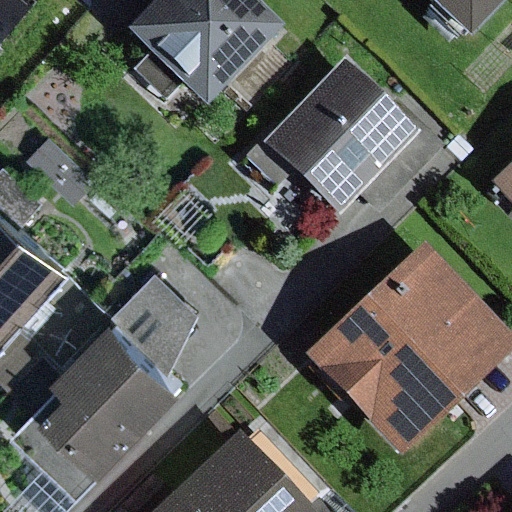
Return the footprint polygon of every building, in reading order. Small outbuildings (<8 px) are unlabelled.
[(280,28),(251,0),(158,0),(156,3),(123,36),(200,111),(280,28)] [(419,0),(466,42),(504,0),(419,0)] [(412,133),(341,66),(265,147),(293,172),(337,214),(412,133)] [(52,142),(35,162),(62,186),(79,166),(52,142)] [(276,190),(293,172),(265,147),(249,164),(276,190)] [(0,171),(0,349),(66,279),(72,268),(24,226),(46,202),(5,166),(0,171)] [(511,166),(493,185),(511,203),(511,166)] [(511,353),(511,343),(421,249),(304,362),(400,461),(511,353)] [(160,277),(114,326),(171,378),(201,315),(160,277)] [(114,326),(66,279),(0,349),(0,385),(9,393),(45,354),(68,376),(114,326)] [(171,378),(114,326),(68,376),(13,435),(82,500),(185,391),(171,378)] [(232,439),(156,511),(305,511),(320,497),(255,429),(238,445),(232,439)]
